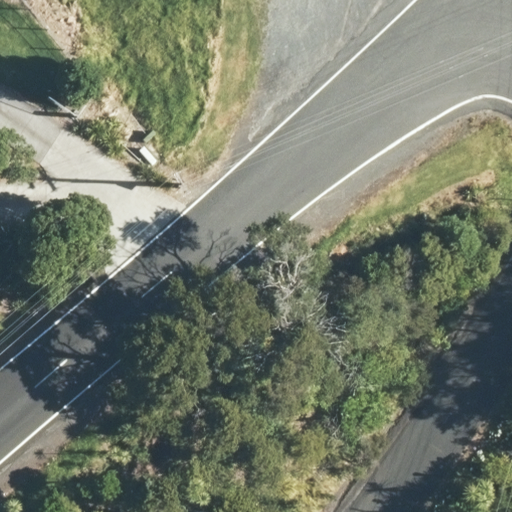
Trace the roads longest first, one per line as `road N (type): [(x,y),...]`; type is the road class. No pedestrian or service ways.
road 1 (tertiary): [(0,414),(455,0)]
road 2 (residential): [(465,0),(486,225),(348,511)]
